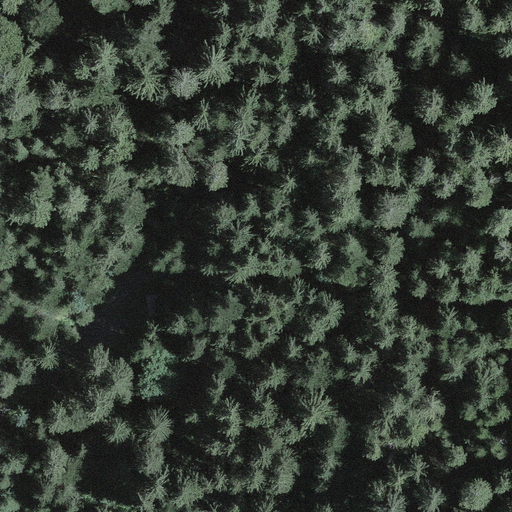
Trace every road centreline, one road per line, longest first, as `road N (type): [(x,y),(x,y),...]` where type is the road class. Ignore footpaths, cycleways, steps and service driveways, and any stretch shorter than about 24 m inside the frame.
road 1 (track): [(0,417),(144,278),(191,270),(311,272),(485,303),(511,300)]
road 2 (track): [(0,327),(126,295)]
